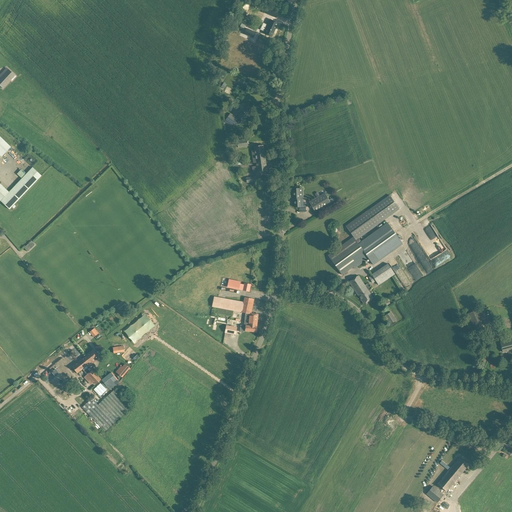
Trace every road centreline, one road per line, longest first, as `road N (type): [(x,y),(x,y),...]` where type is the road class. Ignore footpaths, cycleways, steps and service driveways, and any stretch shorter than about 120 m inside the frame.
road 1 (tertiary): [(280,287),(277,98),(294,0)]
road 2 (unclassified): [(280,287),(344,300),(405,368),(511,386)]
road 3 (tertiary): [(195,511),(280,287)]
